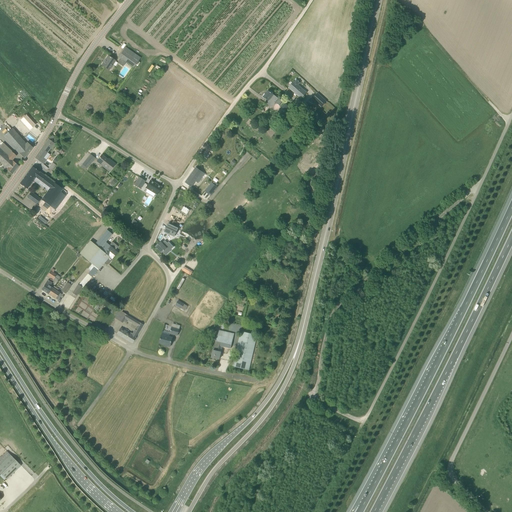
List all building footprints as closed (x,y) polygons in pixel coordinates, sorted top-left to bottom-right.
[(134,68),(138,61),(141,58),(125,47),(118,57),(120,58),(117,63),(123,67),(126,62),(134,68)] [(109,70),(115,61),(108,56),(101,65),(109,70)] [(289,88),(301,98),(306,93),(297,85),(300,83),(296,80),(296,81),(294,83),(293,82),(289,88)] [(281,100),(276,97),(273,95),(268,91),(263,97),(267,100),(268,101),(267,102),(267,103),(267,104),(268,105),(268,106),(269,107),(270,107),(271,107),(272,107),(273,106),(276,102),(279,103),(281,100)] [(321,107),(326,102),(317,93),(312,99),(321,107)] [(285,103),(278,112),(286,120),(293,110),(285,103)] [(25,114),(20,121),(31,130),(36,123),(25,114)] [(33,147),(29,144),(27,142),(25,144),(11,129),(3,136),(19,153),(24,159),(33,147)] [(51,148),(52,150),(56,144),(54,143),(57,139),(51,135),(41,149),(47,153),(51,148)] [(19,166),(14,162),(12,160),(16,156),(12,152),(3,143),(0,146),(0,162),(2,164),(7,169),(6,170),(12,175),(19,166)] [(40,162),(42,163),(49,154),(47,153),(41,149),(35,158),(40,162)] [(90,154),(82,164),(80,167),(85,171),(87,168),(95,158),(90,154)] [(109,172),(115,164),(112,161),(111,162),(102,155),(97,160),(107,168),(106,169),(109,172)] [(42,200),(45,203),(43,206),(47,209),(50,206),(63,189),(32,167),(27,174),(34,179),(33,181),(48,192),(42,200)] [(196,168),(195,169),(185,182),(191,187),(195,181),(198,183),(205,174),(196,168)] [(27,174),(20,184),(27,189),(33,181),(34,179),(27,174)] [(140,189),(145,181),(139,177),(134,185),(140,189)] [(162,187),(150,180),(146,188),(157,195),(162,187)] [(212,183),(205,191),(210,196),(217,187),(216,187),(212,183)] [(41,199),(31,192),(27,197),(37,205),(41,199)] [(181,211),(187,214),(190,210),(184,206),(181,211)] [(168,224),(167,226),(165,231),(164,231),(164,232),(174,237),(178,230),(178,228),(168,224)] [(112,234),(107,230),(95,244),(90,241),(79,253),(81,255),(92,264),(99,270),(105,262),(108,264),(112,259),(117,253),(115,250),(118,247),(112,242),(109,245),(106,242),(112,234)] [(156,246),(162,253),(166,248),(165,247),(168,244),(165,241),(162,244),(160,242),(156,246)] [(77,296),(79,292),(82,288),(83,289),(99,270),(92,264),(88,269),(90,271),(79,285),(78,284),(72,293),(77,296)] [(182,271),(190,276),(193,272),(184,267),(182,271)] [(53,280),(54,279),(58,281),(60,277),(57,275),(57,274),(52,271),(53,269),(52,268),(50,271),(47,276),(53,280)] [(49,288),(52,283),(48,281),(46,284),(42,290),(49,294),(52,289),(49,288)] [(67,282),(64,287),(61,291),(66,294),(71,285),(73,283),(69,281),(68,283),(67,282)] [(55,299),(58,300),(61,296),(52,289),(49,294),(55,299)] [(175,305),(181,309),(185,311),(188,306),(184,304),(178,301),(175,305)] [(136,337),(143,325),(127,315),(122,312),(123,309),(121,308),(120,311),(115,318),(122,323),(125,319),(137,326),(132,334),(130,332),(130,333),(120,328),(117,334),(132,343),(136,337)] [(231,349),(233,339),(234,334),(219,331),(218,335),(217,335),(214,345),(219,346),(231,349)] [(241,331),(232,366),(249,370),(257,335),(241,331)] [(170,347),(171,342),(172,338),(161,335),(159,343),(166,345),(166,346),(170,347)] [(211,358),(219,359),(221,352),(218,352),(219,346),(214,345),(211,358)] [(21,466),(17,462),(7,451),(0,458),(0,473),(6,480),(21,466)]
